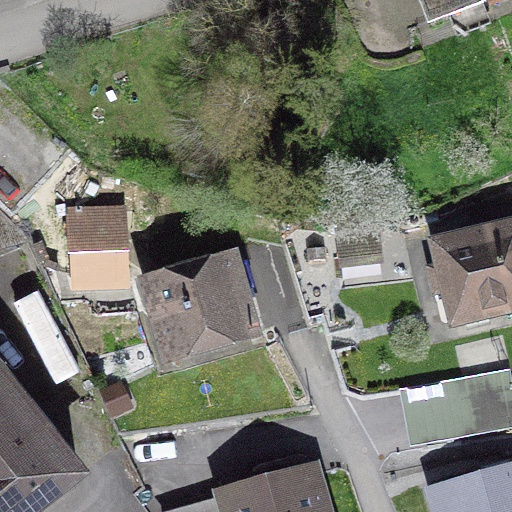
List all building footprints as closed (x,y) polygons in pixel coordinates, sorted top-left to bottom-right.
[(413,0),(424,27),(492,0),(413,0)] [(119,250),(118,214),(67,216),(69,251),(119,250)] [(452,323),(511,308),(511,230),(434,249),(439,269),(426,272),(431,293),(444,290),(452,323)] [(372,234),(334,239),(337,262),(374,258),(372,234)] [(146,287),(167,360),(246,337),(235,295),(249,291),(242,268),(228,272),(225,264),(146,287)] [(0,511),(31,511),(75,478),(0,384),(0,511)] [(511,511),(511,472),(429,496),(433,511),(511,511)] [(319,511),(310,478),(277,487),(274,474),(249,481),(253,493),(185,511),(319,511)]
